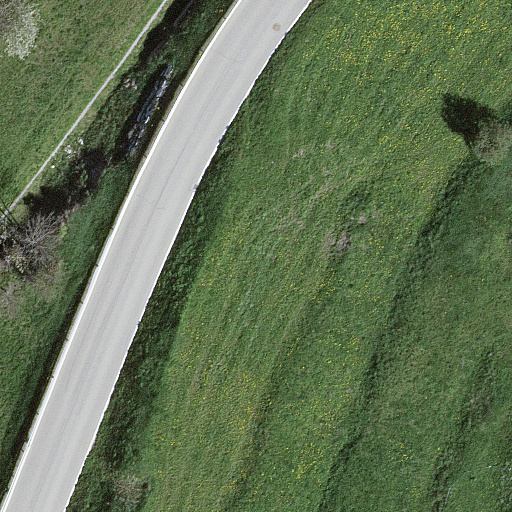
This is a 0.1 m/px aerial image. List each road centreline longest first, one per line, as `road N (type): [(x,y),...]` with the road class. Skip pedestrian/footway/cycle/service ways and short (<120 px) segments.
road 1 (tertiary): [(33,511),(205,107),(278,0)]
road 2 (track): [(167,0),(0,243)]
